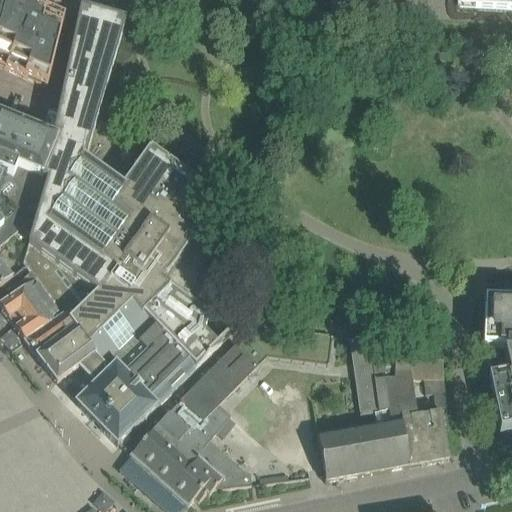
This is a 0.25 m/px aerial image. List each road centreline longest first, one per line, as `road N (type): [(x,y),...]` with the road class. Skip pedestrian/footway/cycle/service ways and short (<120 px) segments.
road 1 (residential): [(466,481),(460,324),(431,293),(229,171),(194,223)]
road 2 (unclassified): [(309,511),(466,481)]
